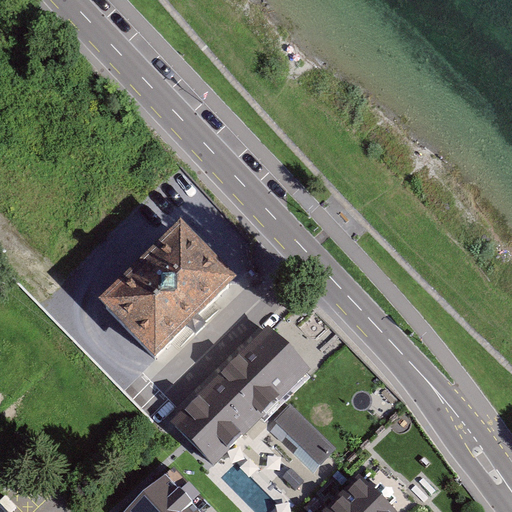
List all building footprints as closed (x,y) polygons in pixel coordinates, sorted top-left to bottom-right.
[(104,309),(151,360),(229,290),(181,238),(104,309)] [(175,428),(213,467),(307,376),(269,337),(175,428)] [(333,453),(289,410),(276,423),(320,467),(333,453)] [(303,483),(291,471),(284,479),(296,491),(303,483)] [(387,511),(360,483),(330,511),(387,511)] [(191,511),(166,485),(136,511),(191,511)]
